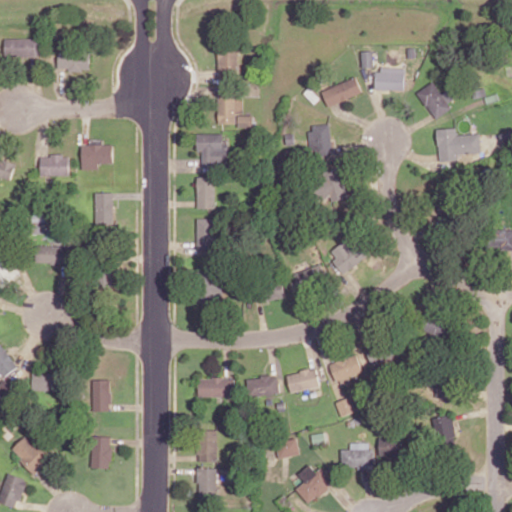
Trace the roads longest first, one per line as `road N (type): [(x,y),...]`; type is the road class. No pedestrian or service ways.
road 1 (residential): [(158,81),(156,511)]
road 2 (residential): [(158,340),(288,337),(356,311),(419,261)]
road 3 (residential): [(496,292),(496,511)]
road 4 (residential): [(18,109),(157,106)]
road 5 (residential): [(419,261),(391,210),(387,139)]
